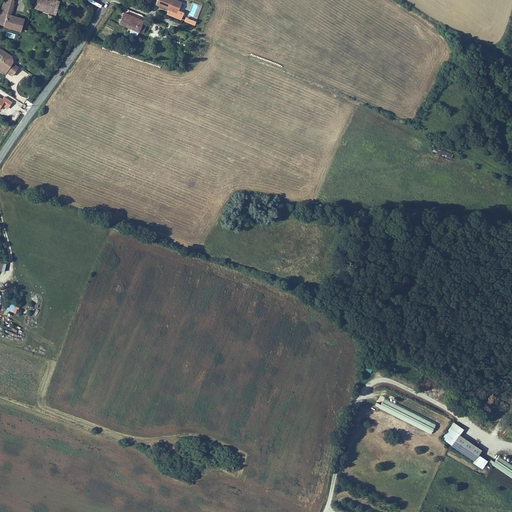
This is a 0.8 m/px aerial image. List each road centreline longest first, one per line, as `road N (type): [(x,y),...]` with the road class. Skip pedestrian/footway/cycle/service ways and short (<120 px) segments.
road 1 (track): [(115,0),(353,103),(431,147)]
road 2 (tertiary): [(105,2),(0,157)]
road 3 (track): [(216,43),(179,74),(81,44)]
